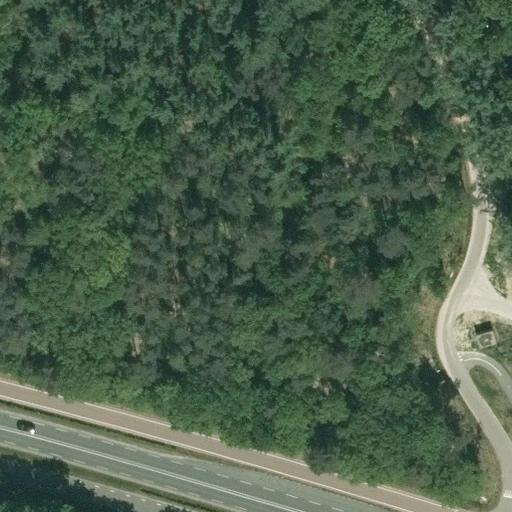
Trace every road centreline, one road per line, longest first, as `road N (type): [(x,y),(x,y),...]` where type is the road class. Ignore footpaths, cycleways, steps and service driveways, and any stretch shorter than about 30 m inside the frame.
road 1 (unclassified): [(0,387),(436,511)]
road 2 (unclassified): [(511,470),(446,347),(448,315),(480,228),(479,179),(465,130)]
road 3 (primary): [(0,427),(297,511)]
road 4 (unclassified): [(154,511),(0,468)]
road 5 (track): [(465,130),(406,0)]
